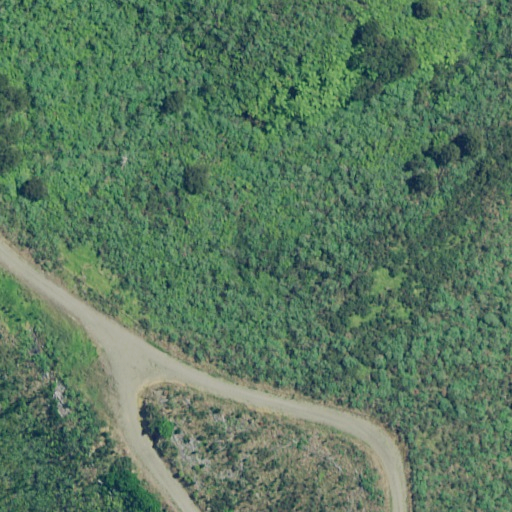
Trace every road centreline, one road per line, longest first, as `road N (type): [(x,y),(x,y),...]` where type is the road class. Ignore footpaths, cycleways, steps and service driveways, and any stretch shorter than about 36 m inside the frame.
road 1 (track): [(96,322),(227,397),(365,426),(409,511)]
road 2 (track): [(0,231),(27,262),(90,301),(116,391),(190,511)]
